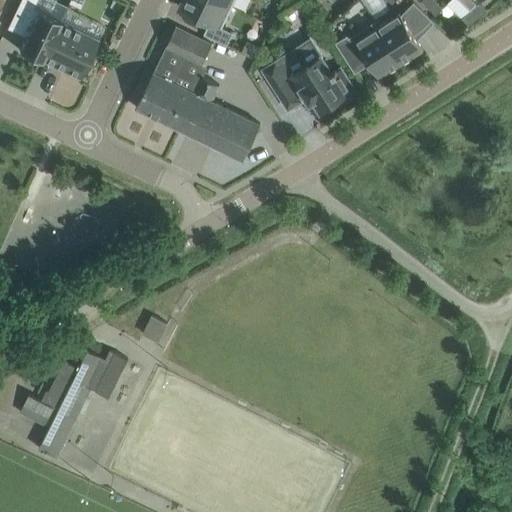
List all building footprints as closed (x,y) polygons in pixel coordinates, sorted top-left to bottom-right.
[(32,9),(36,0),(19,0),(18,3),(32,9)] [(80,8),(83,0),(69,0),(68,2),(80,8)] [(222,26),(232,5),(220,0),(182,0),(179,6),(210,21),(204,33),(226,44),(232,32),(222,26)] [(420,0),(436,14),(442,7),(435,0),(420,0)] [(460,0),(470,9),(461,17),(469,25),(487,9),(478,1),(479,0),(460,0)] [(400,12),(378,26),(401,63),(423,49),(414,34),(422,29),(432,19),(413,1),(401,14),(400,12)] [(41,60),(60,20),(38,9),(19,49),(41,60)] [(60,20),(41,60),(42,60),(80,78),(98,39),(60,21),(61,20),(60,20)] [(165,47),(201,65),(212,43),(176,25),(165,47)] [(379,77),(401,63),(378,26),(355,40),(379,77)] [(336,42),(349,63),(360,56),(347,34),(336,42)] [(330,70),(320,54),(307,62),(307,61),(302,64),(303,65),(293,71),(285,59),(277,64),(275,61),(262,70),(286,107),(287,106),(288,107),(300,99),(298,96),(304,92),(310,100),(313,98),(321,110),(336,100),(340,100),(346,96),(348,92),(353,89),(339,67),(336,69),(335,67),(330,70)] [(243,159),(260,123),(212,100),(220,84),(202,75),(194,91),(154,71),(136,107),(243,159)] [(30,256),(28,259),(27,262),(28,266),(30,268),(33,270),(36,271),(39,270),(42,268),(44,265),(44,262),(44,259),(42,256),(39,254),(36,254),(32,255),(30,256)] [(167,322),(152,314),(143,332),(158,340),(167,322)] [(109,396),(128,357),(110,348),(105,357),(87,349),(79,366),(62,358),(56,370),(58,371),(49,390),(47,389),(41,399),(29,393),(20,411),(45,423),(46,422),(50,424),(39,447),(57,456),(73,424),(69,421),(72,415),(76,417),(91,387),(109,396)]
